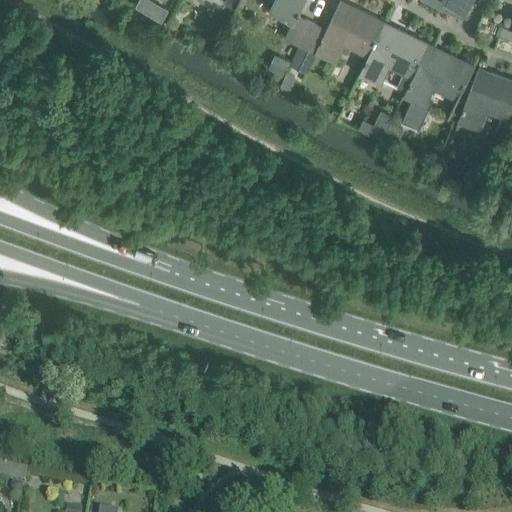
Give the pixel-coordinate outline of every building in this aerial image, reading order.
[(303,0),(275,0),(272,7),(294,18),(285,36),(297,41),(308,19),(297,14),(299,10),(300,11),(302,6),(301,5),(303,0)] [(371,55),(386,22),(342,0),(340,0),(327,28),(318,24),(307,46),(306,47),(300,44),(290,65),(308,73),(318,52),(337,61),(346,42),(371,55)] [(428,0),(463,17),(471,0),(428,0)] [(157,1),(151,13),(162,19),(169,7),(157,1)] [(307,46),(318,24),(308,19),(297,41),(307,46)] [(415,76),(431,43),(386,22),(371,55),(362,73),(382,82),(391,64),(415,76)] [(511,27),(500,23),(497,31),(511,37),(511,27)] [(475,65),(431,43),(415,76),(405,95),(412,98),(403,118),(420,127),(432,100),(428,98),(434,86),(459,98),(475,65)] [(511,78),(479,67),(459,121),(481,128),(488,110),(511,118),(511,78)] [(374,122),(369,132),(382,138),(394,114),(381,108),(374,122)] [(444,155),(440,165),(448,168),(452,159),(444,155)]
